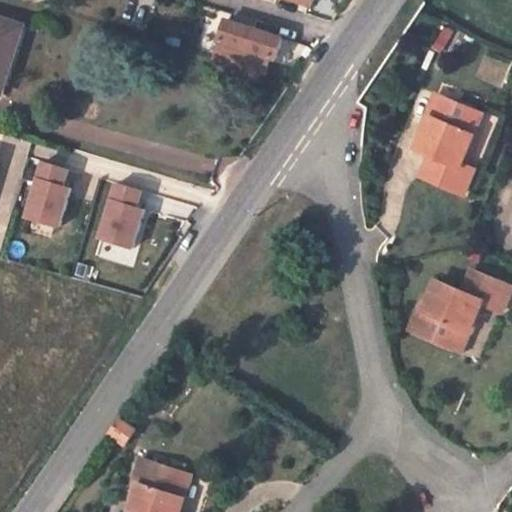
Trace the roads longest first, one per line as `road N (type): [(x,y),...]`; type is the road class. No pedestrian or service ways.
road 1 (residential): [(33,511),(306,108)]
road 2 (residential): [(306,108),(338,134),(384,407)]
road 3 (residential): [(384,407),(292,511)]
road 4 (residential): [(306,108),(379,0)]
